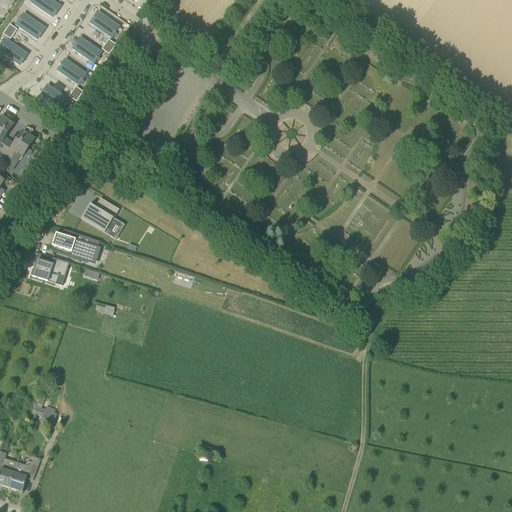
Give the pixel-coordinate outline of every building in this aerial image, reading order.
[(9,0),(0,0),(0,14),(4,18),(14,3),(9,0)] [(55,0),(53,0),(51,5),(45,2),(40,10),(58,21),(66,6),(55,0)] [(88,23),(98,28),(103,18),(92,13),(88,23)] [(6,30),(14,35),(17,30),(10,25),(6,30)] [(14,35),(6,30),(3,35),(10,40),(14,35)] [(35,58),(46,40),(34,33),(31,38),(27,36),(19,49),(35,58)] [(116,45),(112,43),(108,40),(105,45),(112,50),(116,45)] [(112,50),(105,45),(102,50),(106,53),(109,55),(112,50)] [(72,92),(80,98),(83,93),(76,87),(72,92)] [(80,98),(72,92),(69,97),(76,102),(80,98)] [(0,152),(1,153),(11,140),(6,136),(13,125),(2,118),(0,120),(0,152)] [(11,140),(1,153),(12,160),(17,152),(23,156),(34,140),(23,132),(16,143),(11,140)] [(173,194),(158,184),(154,189),(169,199),(173,194)] [(81,220),(82,221),(85,223),(105,234),(108,237),(117,222),(113,220),(118,211),(99,200),(94,208),(91,206),(88,210),(87,209),(81,220),(80,219),(80,220),(81,220)] [(64,230),(62,236),(55,234),(51,247),(52,247),(51,251),(87,263),(92,248),(100,250),(101,248),(98,247),(99,242),(64,230)] [(65,277),(69,264),(53,259),(52,265),(42,262),(37,260),(36,265),(34,269),(32,278),(56,285),(59,277),(60,277),(60,276),(65,277)] [(40,399),(37,408),(34,416),(32,422),(36,423),(38,415),(42,417),(40,426),(53,430),(58,414),(55,414),(56,411),(47,407),(45,410),(42,409),(46,397),(41,395),(40,399)] [(34,397),(31,405),(27,403),(24,412),(34,416),(37,408),(40,399),(34,397)] [(204,440),(200,452),(219,457),(223,445),(204,440)] [(0,485),(10,489),(15,474),(5,471),(7,466),(3,464),(6,454),(0,452),(0,453),(0,469),(1,470),(0,473),(0,485)] [(26,466),(18,464),(15,474),(10,489),(22,493),(27,478),(34,480),(39,465),(34,464),(31,463),(28,464),(27,466),(26,466)]
